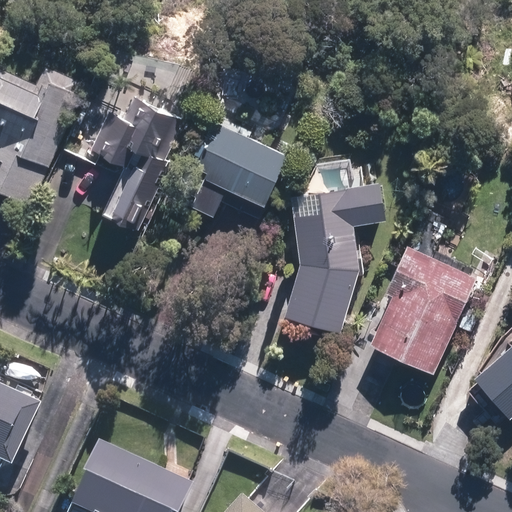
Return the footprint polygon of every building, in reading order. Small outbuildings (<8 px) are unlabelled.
[(0,193),(34,208),(82,99),(46,83),(39,100),(0,83),(0,193)] [(142,99),(131,123),(117,117),(100,159),(127,170),(135,150),(166,163),(186,117),(142,99)] [(292,162),(216,125),(181,194),(197,202),(192,211),(215,222),(229,195),(266,213),(292,162)] [(294,200),(304,269),(287,320),(341,337),(362,275),(356,229),(385,225),(380,188),(294,200)] [(478,283),(410,251),(387,298),(395,301),(372,349),(434,378),(478,283)] [(480,400),(488,394),(511,420),(511,345),(510,343),(464,380),(480,400)] [(42,403),(0,384),(0,461),(14,468),(42,403)] [(177,511),(192,481),(101,440),(68,511),(177,511)] [(262,511),(244,495),(228,511),(262,511)]
